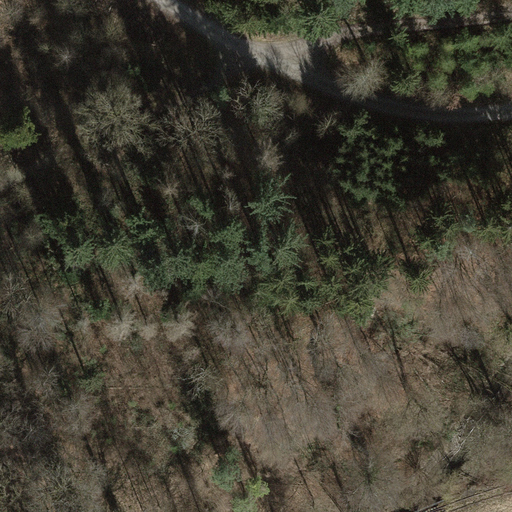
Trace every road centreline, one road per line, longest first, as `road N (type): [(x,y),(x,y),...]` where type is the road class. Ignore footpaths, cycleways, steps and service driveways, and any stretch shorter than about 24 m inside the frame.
road 1 (track): [(0,187),(256,60),(342,33),(511,13)]
road 2 (track): [(166,0),(256,60),(439,117),(511,112)]
